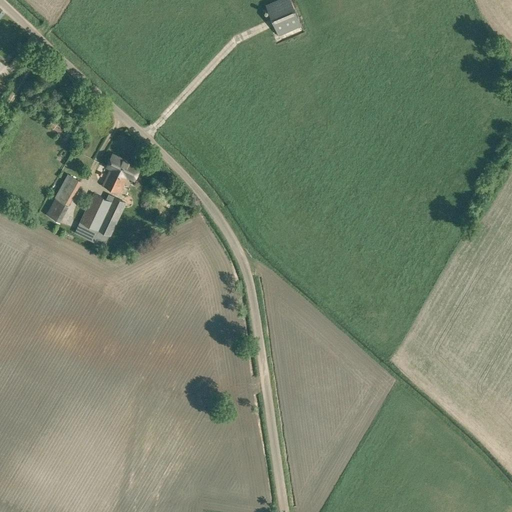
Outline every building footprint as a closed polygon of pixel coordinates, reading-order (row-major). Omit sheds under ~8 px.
[(279,35),(301,26),(296,12),(290,0),(275,0),(266,4),(273,21),(279,35)] [(53,129),(58,123),(53,119),(48,125),(53,129)] [(134,179),(139,167),(112,154),(107,166),(111,168),(103,185),(119,192),(127,176),(134,179)] [(60,222),(69,205),(82,181),(70,174),(57,198),(47,214),(60,222)] [(106,199),(94,193),(81,221),(74,232),(105,246),(110,235),(111,235),(126,202),(109,194),(106,199)]
